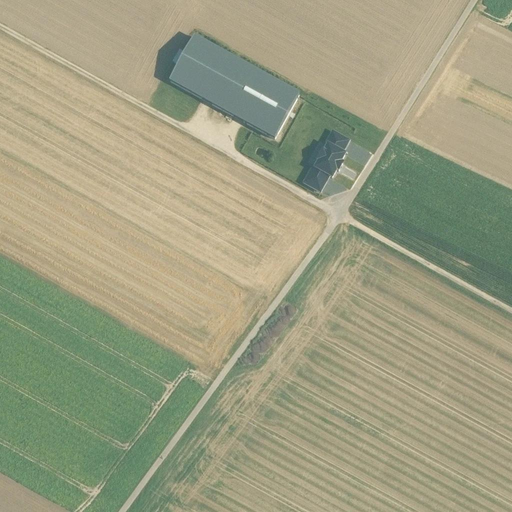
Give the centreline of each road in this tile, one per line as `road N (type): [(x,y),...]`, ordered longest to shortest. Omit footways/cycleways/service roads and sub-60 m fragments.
road 1 (track): [(0,29),(337,214)]
road 2 (track): [(122,511),(337,214)]
road 3 (track): [(337,214),(474,0)]
road 4 (track): [(337,214),(511,315)]
